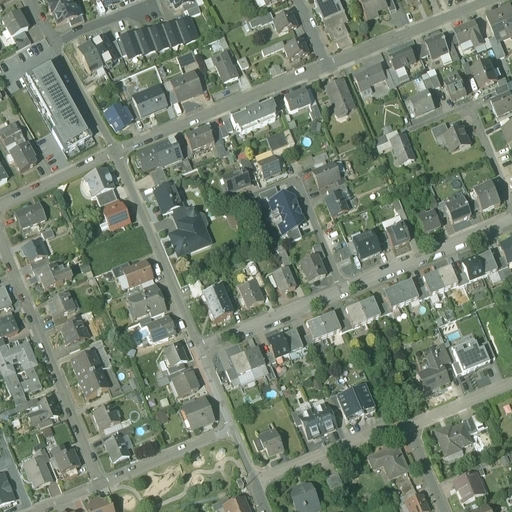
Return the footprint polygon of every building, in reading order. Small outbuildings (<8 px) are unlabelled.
[(60,0),(47,6),(51,16),(53,16),(72,8),(68,0),(60,0)] [(190,0),(168,0),(171,5),(173,4),(175,10),(182,7),(192,3),(192,2),(190,0)] [(333,5),(331,0),(312,0),(323,22),(343,13),(338,3),(333,5)] [(384,0),(360,0),(358,1),(367,23),(376,19),(374,15),(388,9),(385,3),(384,0)] [(192,3),(182,7),(184,13),(186,12),(198,7),(194,1),(192,2),(192,3)] [(392,1),(385,3),(388,9),(390,15),(397,12),(392,1)] [(72,8),(53,16),(57,26),(68,22),(77,18),(73,7),(72,8)] [(198,7),(186,12),(189,18),(200,14),(198,7)] [(511,11),(510,7),(486,17),(494,36),(507,31),(510,38),(511,36),(511,11)] [(343,13),(323,22),(333,45),(336,44),(348,38),(343,26),(347,24),(343,13)] [(18,14),(2,24),(12,40),(20,35),(27,31),(18,14)] [(255,15),(246,19),(248,24),(248,25),(257,21),(255,15)] [(257,21),(248,25),(251,30),(260,26),(261,27),(272,23),(273,23),(269,15),(257,21)] [(273,23),(272,23),(277,35),(286,31),(287,33),(296,30),(290,15),(273,23)] [(77,18),(68,22),(71,28),(84,22),(81,16),(77,18)] [(189,18),(176,23),(184,44),(197,39),(189,18)] [(175,22),(162,27),(170,48),(183,43),(184,45),(184,44),(176,23),(175,22)] [(475,22),(453,30),(459,43),(460,46),(471,42),(475,50),(484,46),(475,22)] [(148,30),(148,31),(157,52),(170,47),(170,48),(162,27),(162,25),(148,30)] [(148,29),(135,34),(134,32),(143,55),(156,50),(156,52),(157,52),(148,31),(148,30),(148,29)] [(459,43),(453,30),(448,33),(451,42),(453,45),(459,43)] [(134,32),(121,38),(127,55),(129,59),(142,54),(143,55),(134,32)] [(20,35),(12,40),(15,46),(24,41),(20,35)] [(443,37),(425,45),(430,57),(432,61),(448,55),(449,54),(445,45),(446,45),(446,44),(443,37)] [(348,38),(336,44),(339,52),(352,46),(348,38)] [(497,38),(489,41),(497,60),(505,57),(497,38)] [(103,39),(89,47),(102,69),(116,61),(109,49),(103,39)] [(15,46),(13,48),(16,53),(27,47),(24,41),(15,46)] [(122,42),(117,45),(122,58),(127,55),(122,42)] [(284,49),(283,49),(288,62),(297,58),(298,60),(307,57),(301,42),(284,49)] [(451,42),(446,44),(446,45),(445,45),(449,54),(448,55),(453,65),(460,62),(453,45),(451,42)] [(281,44),(261,52),(263,58),(283,49),(284,49),(281,44)] [(109,49),(116,61),(122,58),(117,45),(109,49)] [(426,46),(416,50),(421,60),(430,57),(426,46)] [(102,69),(89,47),(84,50),(85,51),(77,56),(89,77),(102,69)] [(410,51),(389,59),(394,71),(395,73),(416,64),(410,51)] [(191,53),(175,60),(179,69),(196,63),(191,53)] [(231,72),(224,55),(210,61),(214,70),(215,70),(222,87),(237,81),(233,72),(231,72)] [(482,57),(467,60),(469,67),(483,63),(482,57)] [(244,59),(236,62),(240,71),(248,68),(244,59)] [(489,63),(472,70),(480,91),(497,84),(489,63)] [(468,65),(462,68),(467,79),(473,76),(468,65)] [(90,137),(49,66),(25,80),(55,131),(51,133),(62,152),(68,149),(70,152),(84,144),(82,141),(90,137)] [(268,70),(271,78),(282,74),(279,66),(268,70)] [(379,67),(370,71),(371,73),(354,80),(360,94),(368,91),(368,89),(385,82),(383,75),(379,67)] [(395,73),(394,71),(388,73),(395,89),(401,87),(395,73)] [(395,89),(388,73),(383,75),(385,82),(389,92),(395,89)] [(193,75),(169,85),(172,94),(177,104),(186,100),(186,99),(192,97),(193,99),(202,95),(193,75)] [(436,79),(430,81),(434,92),(441,89),(436,79)] [(459,79),(444,86),(452,103),(467,97),(459,79)] [(430,81),(423,84),(428,95),(434,92),(430,81)] [(342,83),(325,90),(337,119),(345,116),(345,117),(347,116),(346,114),(354,111),(342,83)] [(507,86),(495,91),(498,98),(510,93),(507,86)] [(157,90),(132,101),(141,122),(166,110),(157,90)] [(304,93),(284,101),(290,115),(297,112),(297,111),(310,106),(304,93)] [(172,94),(166,96),(171,108),(177,105),(177,104),(172,94)] [(429,96),(414,103),(415,105),(410,107),(415,119),(423,115),(423,114),(434,110),(429,96)] [(511,98),(511,96),(491,104),(497,119),(511,112),(511,98)] [(277,101),(271,103),(276,114),(281,112),(277,101)] [(247,114),(230,121),(234,130),(237,129),(239,136),(275,122),(272,115),(274,114),(270,104),(253,111),(252,111),(247,113),(247,114)] [(316,107),(310,109),(315,121),(321,119),(316,107)] [(119,110),(112,114),(113,116),(107,119),(108,121),(108,123),(110,126),(112,127),(116,135),(129,128),(121,114),(119,110)] [(126,111),(121,114),(128,126),(133,123),(126,111)] [(290,115),(284,118),(290,132),(296,129),(290,115)] [(228,122),(223,124),(224,126),(227,135),(232,132),(228,122)] [(14,126),(0,134),(0,143),(4,151),(22,141),(14,126)] [(224,126),(213,131),(216,137),(218,142),(228,137),(227,135),(224,126)] [(446,126),(432,132),(436,142),(444,138),(450,135),(446,126)] [(511,126),(501,131),(508,148),(509,148),(511,146),(511,126)] [(450,135),(444,138),(447,145),(448,145),(451,153),(460,150),(461,152),(471,148),(463,129),(450,135)] [(206,130),(184,139),(188,147),(191,156),(213,147),(210,140),(206,130)] [(282,135),(266,142),(271,155),(287,148),(282,135)] [(216,137),(210,140),(213,147),(214,151),(220,148),(218,142),(216,137)] [(403,137),(389,143),(399,167),(413,161),(403,137)] [(385,138),(373,143),(376,149),(387,144),(385,138)] [(22,141),(4,151),(8,158),(26,148),(22,141)] [(168,146),(154,152),(160,169),(162,173),(181,165),(181,164),(180,162),(181,162),(173,144),(172,143),(171,142),(170,142),(169,143),(168,144),(167,145),(168,146)] [(191,156),(188,147),(182,150),(187,161),(192,159),(191,156)] [(26,148),(8,158),(19,177),(34,168),(28,158),(31,156),(26,148)] [(154,152),(136,160),(143,176),(156,171),(160,169),(154,152)] [(273,160),(256,167),(262,182),(279,175),(273,160)] [(187,161),(181,164),(181,165),(186,175),(192,173),(187,161)] [(248,161),(240,164),(243,172),(244,171),(247,179),(254,176),(248,161)] [(325,163),(314,167),(316,172),(328,167),(325,163)] [(333,166),(312,175),(319,191),(340,182),(333,166)] [(243,172),(225,179),(232,196),(251,188),(247,179),(244,171),(243,172)] [(106,173),(83,182),(91,201),(95,199),(112,192),(113,192),(106,173)] [(158,175),(151,178),(155,188),(159,187),(166,184),(162,173),(158,175)] [(166,184),(159,187),(161,192),(173,187),(173,188),(183,184),(180,178),(166,184)] [(232,196),(225,179),(222,180),(222,181),(220,182),(220,183),(226,197),(227,197),(229,197),(232,196)] [(492,186),(473,194),(476,201),(480,210),(481,214),(500,206),(492,186)] [(161,192),(155,195),(160,207),(158,208),(162,218),(172,214),(182,210),(173,188),(173,187),(161,192)] [(344,187),(327,194),(329,201),(340,196),(340,197),(347,194),(344,187)] [(275,190),(258,197),(261,203),(266,201),(268,205),(272,203),(271,203),(279,200),(275,190)] [(112,192),(95,199),(100,210),(102,209),(116,203),(112,192)] [(329,201),(324,203),(331,221),(347,214),(340,197),(340,196),(329,201)] [(286,203),(283,198),(279,200),(271,203),(272,203),(278,219),(298,211),(293,200),(286,203)] [(468,198),(461,201),(462,203),(466,211),(472,208),(470,203),(468,198)] [(397,200),(391,203),(396,214),(402,211),(397,200)] [(436,208),(433,200),(426,203),(430,213),(437,210),(436,208)] [(450,200),(444,202),(443,204),(443,205),(445,210),(455,206),(453,200),(450,200)] [(480,210),(476,201),(470,203),(472,208),(474,213),(480,210)] [(116,203),(102,209),(104,215),(119,209),(116,203)] [(455,206),(445,210),(448,218),(451,226),(469,219),(466,211),(462,203),(455,206)] [(443,205),(436,208),(437,210),(441,221),(448,218),(445,210),(443,205)] [(39,207),(14,217),(20,234),(46,224),(39,207)] [(104,215),(102,216),(106,225),(110,234),(128,226),(120,208),(104,215)] [(182,210),(172,214),(173,217),(172,219),(174,223),(176,223),(177,226),(176,226),(179,235),(180,235),(182,240),(184,239),(187,247),(187,248),(183,250),(184,251),(186,255),(190,254),(190,255),(207,248),(209,244),(207,240),(204,239),(196,221),(198,217),(196,213),(192,212),(189,213),(183,213),(182,210)] [(298,211),(278,219),(285,236),(297,231),(295,225),(302,222),(298,211)] [(402,211),(396,214),(399,220),(401,225),(402,225),(407,223),(402,211)] [(432,216),(417,222),(423,237),(439,231),(432,216)] [(399,220),(382,227),(385,235),(402,227),(402,225),(401,225),(399,220)] [(106,225),(99,228),(103,237),(110,234),(106,225)] [(402,227),(385,235),(392,251),(409,243),(402,227)] [(297,231),(285,236),(289,245),(301,240),(297,231)] [(51,233),(41,237),(44,244),(54,240),(51,233)] [(179,235),(169,239),(175,253),(175,254),(176,254),(177,254),(179,254),(178,254),(184,251),(183,250),(187,248),(187,247),(184,239),(182,240),(180,235),(179,235)] [(371,236),(352,244),(357,256),(360,264),(379,256),(371,236)] [(511,243),(500,249),(504,258),(507,266),(511,264),(511,243)] [(41,244),(23,251),(29,266),(47,259),(41,244)] [(352,244),(347,247),(348,249),(351,258),(357,256),(352,244)] [(319,247),(312,250),(316,260),(317,259),(318,261),(324,259),(319,247)] [(291,267),(283,248),(277,250),(285,269),(291,267)] [(348,249),(339,253),(343,262),(351,258),(348,249)] [(489,255),(476,261),(483,279),(496,273),(492,263),(489,255)] [(504,258),(498,261),(502,271),(508,268),(507,266),(504,258)] [(47,259),(29,266),(32,273),(50,266),(47,259)] [(316,260),(302,265),(310,284),(325,278),(318,261),(317,259),(316,260)] [(447,268),(444,261),(437,263),(440,271),(447,268)] [(476,261),(461,267),(465,275),(469,285),(483,279),(476,261)] [(498,261),(492,263),(496,273),(502,271),(498,261)] [(130,271),(122,274),(124,279),(129,291),(151,282),(144,265),(130,271)] [(50,266),(32,273),(34,278),(37,277),(52,271),(50,266)] [(127,266),(111,273),(115,283),(124,279),(122,274),(130,271),(127,266)] [(52,271),(37,277),(44,293),(62,286),(62,285),(59,279),(55,270),(52,271)] [(450,270),(436,275),(444,294),(457,288),(454,279),(450,270)] [(286,272),(274,277),(279,289),(278,290),(281,297),(294,292),(286,272)] [(444,294),(436,275),(422,281),(425,289),(430,300),(444,294)] [(465,275),(460,277),(464,287),(469,285),(465,275)] [(68,276),(59,279),(62,285),(71,281),(68,276)] [(259,277),(252,279),(255,285),(258,291),(264,288),(259,277)] [(460,277),(454,279),(457,288),(458,289),(464,287),(460,277)] [(252,279),(243,283),(245,289),(255,285),(252,279)] [(199,283),(188,287),(194,301),(202,298),(205,297),(199,283)] [(245,289),(238,292),(243,302),(240,303),(241,307),(244,306),(247,312),(263,305),(258,291),(255,285),(245,289)] [(410,285),(397,290),(404,308),(418,302),(414,294),(410,285)] [(153,288),(143,292),(145,297),(155,293),(153,288)] [(430,300),(425,289),(420,291),(424,302),(430,300)] [(404,308),(397,290),(383,296),(387,306),(391,314),(404,308)] [(205,297),(202,298),(214,326),(232,318),(231,317),(227,306),(220,291),(205,297)] [(420,291),(414,294),(418,302),(419,304),(424,302),(420,291)] [(0,293),(0,312),(10,308),(3,292),(0,293)] [(145,297),(128,304),(135,321),(149,315),(161,310),(162,310),(160,305),(161,305),(156,293),(145,297)] [(68,297),(46,306),(53,323),(64,318),(75,314),(68,297)] [(373,302),(359,308),(367,326),(380,320),(376,310),(373,302)] [(239,314),(235,303),(227,306),(231,317),(239,314)] [(387,306),(382,308),(386,318),(391,316),(391,314),(387,306)] [(359,308),(345,314),(348,322),(353,332),(367,326),(359,308)] [(382,308),(376,310),(380,320),(386,318),(382,308)] [(161,310),(149,315),(151,321),(164,316),(161,310)] [(10,315),(0,319),(0,324),(1,326),(11,321),(11,322),(13,321),(10,315)] [(333,316),(320,321),(327,340),(341,334),(338,326),(333,316)] [(64,318),(53,323),(56,328),(67,324),(64,318)] [(79,318),(67,323),(69,329),(79,325),(79,326),(82,325),(79,318)] [(1,326),(0,325),(0,343),(2,343),(17,337),(11,322),(11,321),(1,326)] [(152,327),(145,330),(146,330),(152,347),(175,338),(168,321),(152,327)] [(320,321),(305,327),(310,337),(313,346),(327,340),(320,321)] [(150,322),(139,326),(141,332),(146,330),(145,330),(152,327),(150,322)] [(348,322),(343,324),(347,334),(353,332),(348,322)] [(343,324),(338,326),(341,334),(342,336),(347,334),(343,324)] [(69,329),(60,333),(67,349),(78,345),(88,341),(82,325),(79,326),(79,325),(69,329)] [(295,334),(282,340),(289,357),(303,352),(299,342),(295,334)] [(310,337),(304,340),(308,350),(314,347),(313,346),(310,337)] [(282,340),(268,345),(272,355),(275,363),(289,357),(282,340)] [(304,340),(299,342),(303,352),(308,350),(304,340)] [(100,342),(88,347),(91,354),(102,349),(103,349),(100,342)] [(457,365),(462,377),(484,368),(484,366),(476,349),(473,342),(451,351),(457,365)] [(488,344),(476,349),(484,366),(495,362),(488,344)] [(78,345),(67,349),(69,355),(80,350),(78,345)] [(0,358),(0,374),(4,383),(14,378),(10,369),(19,365),(23,374),(32,371),(36,369),(27,347),(7,356),(0,358)] [(179,348),(164,354),(167,362),(163,364),(166,372),(171,370),(171,371),(182,366),(186,365),(179,348)] [(102,349),(91,354),(92,356),(100,375),(111,370),(102,349)] [(257,352),(243,357),(251,375),(254,383),(266,378),(263,371),(265,370),(261,360),(257,352)] [(445,352),(436,356),(441,368),(450,364),(445,352)] [(272,355),(266,357),(270,368),(276,365),(275,363),(272,355)] [(92,356),(70,365),(78,384),(100,375),(92,356)] [(441,368),(436,356),(435,357),(435,356),(433,356),(434,357),(425,361),(430,372),(418,377),(425,394),(448,385),(441,368)] [(243,357),(230,363),(237,381),(251,375),(243,357)] [(266,357),(261,360),(265,370),(270,368),(266,357)] [(462,377),(457,365),(451,367),(456,379),(462,377)] [(171,370),(166,372),(169,379),(180,374),(184,372),(182,366),(171,371),(171,370)] [(18,388),(14,378),(4,383),(13,405),(24,400),(21,394),(27,392),(29,397),(41,392),(32,371),(23,374),(27,384),(18,388)] [(231,372),(226,374),(230,384),(235,382),(231,372)] [(169,379),(166,380),(168,386),(171,385),(171,384),(182,379),(180,374),(169,379)] [(100,375),(78,384),(86,402),(108,393),(100,375)] [(251,375),(237,381),(240,389),(254,383),(251,375)] [(182,379),(171,384),(171,385),(178,401),(197,393),(190,376),(182,379)] [(135,380),(128,382),(129,387),(121,390),(123,396),(139,390),(135,380)] [(374,397),(368,384),(361,387),(363,391),(364,391),(368,400),(374,397)] [(360,422),(375,415),(368,400),(364,391),(363,391),(357,394),(352,391),(350,387),(347,388),(360,422)] [(340,411),(347,427),(360,422),(347,388),(344,390),(346,394),(343,399),(337,402),(336,402),(340,411)] [(121,391),(109,396),(111,403),(123,398),(121,391)] [(140,392),(131,393),(132,405),(141,405),(140,392)] [(336,398),(329,400),(329,401),(335,414),(340,411),(336,402),(337,402),(336,398)] [(24,400),(13,405),(15,410),(23,407),(26,406),(24,400)] [(335,414),(329,401),(323,403),(326,409),(326,408),(329,416),(335,414)] [(26,406),(23,407),(25,414),(38,409),(37,408),(38,408),(35,402),(26,406)] [(38,408),(37,408),(38,409),(40,415),(44,424),(50,422),(57,419),(51,403),(38,408)] [(202,404),(184,411),(189,423),(193,432),(211,424),(202,404)] [(23,407),(15,410),(18,417),(25,414),(23,407)] [(329,416),(326,408),(326,409),(312,414),(322,437),(336,432),(329,416)] [(112,409),(92,417),(99,434),(119,426),(119,425),(112,409)] [(189,423),(184,411),(177,414),(182,425),(189,423)] [(156,416),(159,425),(166,423),(163,414),(156,416)] [(322,437),(312,414),(299,420),(298,420),(301,428),(308,443),(322,437)] [(44,424),(40,415),(28,421),(31,430),(37,427),(39,433),(52,428),(50,422),(44,424)] [(297,415),(291,417),(296,430),(301,428),(298,420),(299,420),(297,415)] [(471,420),(461,424),(462,426),(467,438),(477,434),(471,420)] [(129,421),(119,425),(119,426),(121,431),(130,427),(132,427),(129,421)] [(462,426),(451,431),(450,428),(435,434),(438,440),(436,441),(440,450),(442,449),(446,458),(460,452),(459,450),(470,446),(467,438),(462,426)] [(121,431),(116,433),(119,439),(120,439),(120,440),(133,435),(130,427),(121,431)] [(275,434),(259,441),(264,453),(266,452),(269,459),(283,454),(275,434)] [(119,439),(104,446),(113,466),(129,459),(120,440),(120,439),(119,439)] [(264,453),(259,441),(253,443),(258,455),(264,453)] [(397,448),(368,460),(373,472),(383,468),(389,481),(408,473),(397,448)] [(61,450),(49,455),(51,462),(54,461),(54,460),(64,456),(61,450)] [(48,463),(43,452),(36,455),(35,457),(37,464),(41,462),(43,466),(48,463)] [(64,456),(54,460),(54,461),(60,477),(79,469),(72,453),(64,456)] [(37,464),(25,469),(24,472),(28,483),(30,484),(31,484),(34,490),(36,491),(49,485),(50,483),(43,466),(41,462),(37,464)] [(480,468),(462,475),(465,482),(474,478),(476,481),(484,478),(480,468)] [(342,488),(337,475),(325,480),(330,493),(342,488)] [(0,478),(0,508),(14,503),(9,492),(7,493),(6,489),(8,488),(3,477),(0,478)] [(465,482),(453,487),(461,506),(483,498),(476,481),(474,478),(465,482)] [(412,487),(401,492),(404,499),(415,494),(412,487)] [(320,511),(310,488),(298,493),(297,490),(288,494),(294,507),(302,504),(304,511),(320,511)] [(426,511),(422,499),(405,506),(407,511),(426,511)] [(107,503),(101,506),(98,504),(97,502),(94,504),(97,511),(110,511),(107,505),(107,503)] [(117,511),(113,502),(107,505),(110,511),(117,511)] [(227,502),(211,509),(212,511),(221,511),(223,511),(230,508),(227,502)] [(230,508),(223,511),(247,511),(243,502),(230,508)]
